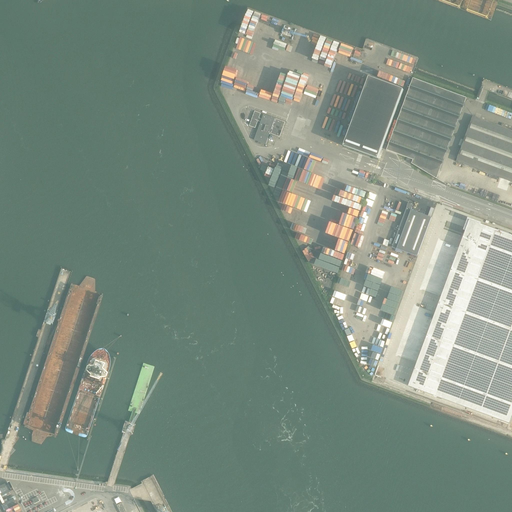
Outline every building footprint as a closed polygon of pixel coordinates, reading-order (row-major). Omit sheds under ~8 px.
[(378,159),(404,90),(370,77),(344,146),(378,159)] [(437,179),(466,98),(413,78),(387,150),(413,160),(412,164),(437,179)] [(396,84),(403,87),(405,81),(398,79),(396,84)] [(254,140),(266,144),(273,126),(271,134),(280,137),(285,122),(276,119),(275,123),(274,123),(275,119),(264,114),(262,119),(259,118),(261,113),(255,111),(249,126),(255,128),(258,121),(261,122),(254,140)] [(511,130),(473,116),(456,162),(511,182),(511,130)] [(432,217),(411,210),(413,205),(408,203),(392,247),(397,249),(417,257),(432,217)] [(417,363),(408,386),(510,424),(511,418),(511,235),(469,220),(465,229),(466,230),(459,247),(441,297),(435,313),(417,363)] [(101,511),(96,500),(71,511),(101,511)] [(126,511),(123,503),(116,506),(119,511),(126,511)]
